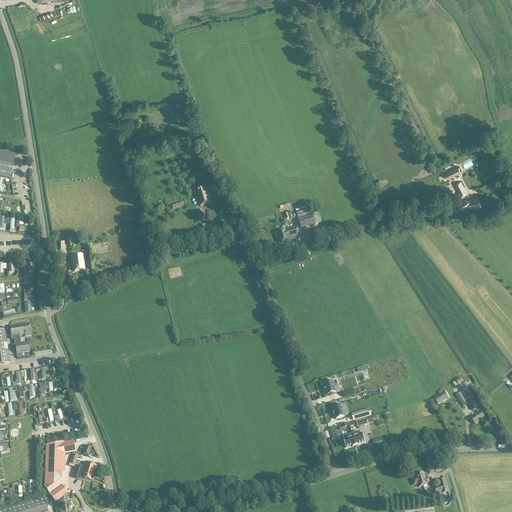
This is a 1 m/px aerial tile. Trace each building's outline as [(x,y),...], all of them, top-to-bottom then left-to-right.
[(0,175),(10,177),(15,153),(0,149),(0,175)] [(458,167),(447,172),(450,178),(460,172),(458,167)] [(466,193),(461,182),(454,185),(460,196),(466,193)] [(211,202),(206,186),(194,190),(200,206),(211,202)] [(481,207),(480,205),(478,197),(468,200),(467,199),(459,204),(459,205),(457,206),(459,210),(461,209),(462,210),(468,206),(470,209),(475,207),(475,209),(481,207)] [(296,212),(298,216),(312,212),(310,208),(296,212)] [(198,222),(204,220),(201,209),(195,211),(198,222)] [(312,212),(298,216),(299,220),(313,216),(312,212)] [(313,216),(316,225),(321,223),(318,215),(313,216)] [(213,239),(208,224),(200,226),(205,241),(213,239)] [(278,232),(280,237),(281,243),(292,239),(297,238),(300,237),(297,227),(278,232)] [(311,231),(314,239),(323,236),(320,228),(311,231)] [(63,242),(55,243),(55,255),(64,255),(63,242)] [(84,270),(82,255),(70,256),(72,272),(84,270)] [(10,326),(12,337),(14,337),(15,341),(20,340),(20,336),(25,335),(25,337),(32,336),(30,323),(10,326)] [(8,350),(4,351),(3,344),(7,343),(5,331),(0,331),(0,364),(10,363),(8,350)] [(15,345),(12,345),(13,350),(14,350),(16,349),(17,354),(29,352),(28,343),(21,344),(20,340),(15,341),(15,345)] [(456,387),(463,382),(460,378),(453,383),(456,387)] [(327,395),(328,395),(329,396),(334,394),(334,393),(336,392),(339,390),(337,385),(334,386),(332,381),(332,380),(324,383),(325,388),(325,391),(326,390),(327,395)] [(479,405),(468,387),(460,392),(472,411),(480,406),(481,405),(480,404),(479,405)] [(309,392),(316,411),(326,407),(319,389),(309,392)] [(438,405),(448,398),(442,389),(438,392),(440,395),(434,399),(438,405)] [(466,402),(460,392),(456,395),(462,405),(466,402)] [(63,408),(68,407),(69,412),(73,411),(70,402),(62,404),(63,408)] [(334,414),(336,419),(345,417),(345,416),(344,416),(348,415),(346,407),(342,408),(341,404),(332,407),(334,412),(333,412),(334,414)] [(481,409),(485,416),(489,414),(485,406),(481,409)] [(353,415),(354,421),(366,417),(365,411),(353,415)] [(485,418),(481,411),(471,417),(475,424),(485,418)] [(365,442),(362,433),(362,434),(360,434),(359,431),(352,434),(356,446),(359,445),(358,444),(364,442),(365,442)] [(352,446),(352,447),(356,446),(352,434),(346,435),(347,438),(343,439),(346,448),(352,446)] [(375,448),(384,445),(381,438),(373,441),(375,448)] [(44,484),(43,485),(55,502),(65,495),(68,493),(56,477),(63,473),(63,454),(76,452),(73,440),(46,446),(44,484)] [(79,454),(88,457),(91,447),(85,445),(83,449),(80,448),(79,454)] [(72,454),(69,463),(75,465),(78,455),(72,454)] [(83,466),(82,470),(80,477),(93,481),(97,466),(85,462),(83,466)] [(426,475),(424,475),(423,472),(415,475),(416,478),(412,479),(413,483),(414,484),(417,483),(419,487),(423,486),(423,484),(429,483),(428,478),(427,478),(426,475)] [(445,479),(438,481),(440,486),(434,487),(436,494),(448,490),(445,479)] [(43,496),(0,509),(0,511),(42,511),(48,510),(43,496)] [(69,511),(71,509),(72,506),(70,504),(67,503),(65,505),(64,508),(66,511),(69,511)]
